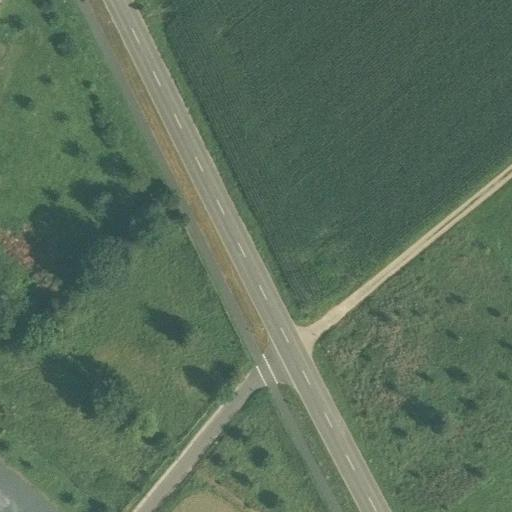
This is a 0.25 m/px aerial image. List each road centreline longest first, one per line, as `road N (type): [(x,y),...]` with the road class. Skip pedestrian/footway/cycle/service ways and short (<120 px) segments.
road 1 (secondary): [(304,366),(123,0)]
road 2 (track): [(304,366),(511,201)]
road 3 (unclassified): [(304,366),(173,511)]
road 4 (secondary): [(382,511),(304,366)]
